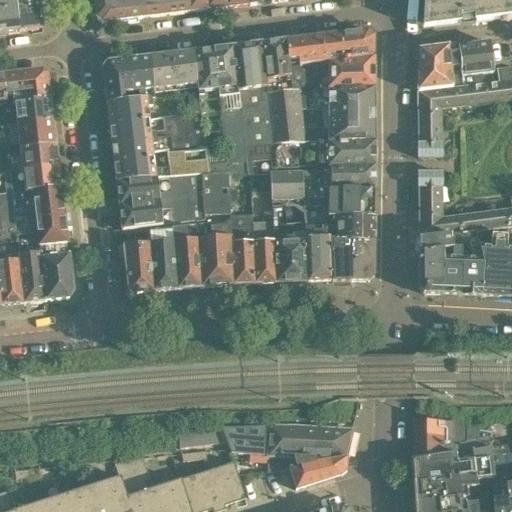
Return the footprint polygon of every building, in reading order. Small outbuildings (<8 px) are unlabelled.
[(0,0),(0,36),(43,31),(39,0),(0,0)] [(93,0),(96,21),(101,25),(146,19),(143,0),(93,0)] [(143,0),(146,19),(189,14),(186,0),(143,0)] [(186,0),(189,14),(208,12),(206,0),(186,0)] [(206,0),(208,12),(226,10),(225,0),(206,0)] [(248,0),(225,0),(226,10),(249,7),(248,0)] [(511,18),(511,0),(423,0),(421,30),(511,18)] [(285,70),(286,70),(373,61),(373,38),(367,33),(281,43),(285,70)] [(290,93),(286,70),(285,70),(281,43),(259,46),(266,96),(290,93)] [(489,43),(419,52),(418,74),(460,70),(462,88),(478,86),(477,77),(493,75),(489,43)] [(272,146),(266,96),(259,46),(232,49),(248,175),(270,174),(275,174),(275,170),(272,146)] [(226,175),(248,175),(232,49),(213,51),(218,99),(226,165),(226,175)] [(209,101),(218,99),(213,51),(193,54),(197,90),(198,98),(197,98),(198,102),(199,105),(200,114),(210,113),(209,101)] [(193,54),(171,56),(175,92),(197,90),(193,54)] [(154,95),(175,92),(171,56),(149,59),(153,91),(154,91),(154,95)] [(149,59),(126,62),(131,102),(151,100),(154,100),(153,91),(149,59)] [(290,93),(309,92),(373,90),(373,61),(286,70),(290,93)] [(106,105),(131,102),(126,62),(107,64),(102,69),(106,105)] [(440,91),(440,111),(511,102),(511,67),(496,70),(498,83),(478,86),(462,88),(440,91)] [(418,74),(417,94),(440,91),(462,88),(460,70),(418,74)] [(14,105),(14,106),(49,102),(47,76),(41,72),(2,76),(5,97),(20,96),(21,99),(11,100),(11,105),(14,105)] [(373,112),(373,90),(309,92),(310,114),(373,112)] [(417,95),(417,119),(441,118),(440,111),(440,91),(417,94),(417,95)] [(310,114),(309,92),(290,93),(266,96),(272,146),(303,146),(302,132),(323,132),(323,125),(327,125),(327,124),(373,122),(373,112),(310,114)] [(151,100),(131,102),(106,105),(109,126),(149,120),(147,108),(152,108),(151,100)] [(52,122),(49,102),(14,106),(16,126),(52,122)] [(200,114),(199,105),(189,106),(190,115),(200,114)] [(111,145),(116,186),(165,182),(201,178),(208,177),(207,168),(200,114),(190,115),(157,119),(158,132),(154,133),(155,139),(111,145)] [(441,159),(441,118),(417,119),(418,160),(441,159)] [(109,126),(111,145),(155,139),(154,133),(150,133),(149,120),(109,126)] [(16,126),(19,150),(55,146),(52,122),(16,126)] [(302,132),(303,146),(373,145),(373,122),(327,124),(327,125),(323,125),(323,132),(302,132)] [(327,169),(330,169),(374,168),(373,145),(303,146),(272,146),(275,170),(296,170),(294,150),(318,149),(318,163),(327,163),(327,169)] [(57,168),(55,146),(19,150),(21,171),(57,168)] [(208,177),(226,175),(226,165),(207,168),(208,177)] [(0,195),(9,195),(24,193),(60,190),(57,168),(21,171),(18,171),(18,172),(11,172),(12,183),(5,184),(5,186),(0,186),(0,195)] [(374,192),(374,168),(330,169),(329,180),(325,180),(327,194),(374,192)] [(321,172),(303,173),(305,210),(322,210),(323,221),(328,221),(373,219),(374,192),(327,194),(325,180),(322,180),(321,172)] [(270,187),(271,210),(294,209),(305,210),(303,173),(275,174),(270,174),(270,187)] [(418,241),(442,238),(441,219),(441,174),(418,174),(418,189),(418,241)] [(229,215),(228,188),(226,175),(208,177),(201,178),(203,216),(229,215)] [(201,178),(165,182),(168,202),(171,226),(203,222),(203,216),(201,178)] [(116,186),(118,208),(168,202),(165,182),(116,186)] [(24,193),(9,195),(13,217),(24,216),(24,214),(34,213),(34,217),(39,216),(40,224),(35,224),(38,248),(66,245),(60,190),(24,193)] [(17,257),(13,217),(9,195),(0,195),(0,291),(2,308),(23,306),(17,257)] [(171,226),(168,202),(118,208),(121,232),(162,227),(171,226)] [(309,284),(305,210),(294,209),(271,210),(272,226),(275,285),(309,284)] [(442,238),(450,236),(475,233),(491,231),(507,229),(511,228),(511,209),(441,219),(442,238)] [(329,236),(328,221),(323,221),(322,210),(305,210),(309,284),(332,283),(329,236)] [(234,286),(255,286),(252,235),(251,226),(251,216),(229,217),(230,226),(231,235),(234,286)] [(336,243),(352,243),(373,243),(373,219),(328,221),(329,236),(335,238),(336,243)] [(177,291),(234,286),(231,235),(230,226),(210,227),(210,225),(205,226),(171,229),(173,243),(177,291)] [(251,226),(252,235),(255,286),(275,285),(272,226),(251,226)] [(153,293),(177,291),(173,243),(171,229),(149,232),(150,245),(153,293)] [(490,238),(489,267),(496,267),(495,299),(511,300),(511,280),(511,267),(505,267),(507,229),(491,231),(490,238)] [(477,244),(475,233),(450,236),(451,251),(451,260),(442,260),(443,297),(481,298),(482,266),(477,244)] [(335,238),(329,236),(332,283),(352,283),(352,243),(336,243),(335,238)] [(450,236),(442,238),(418,241),(418,242),(415,242),(413,244),(413,252),(415,255),(418,255),(442,252),(451,251),(450,236)] [(372,278),(373,243),(352,243),(352,283),(368,283),(372,278)] [(39,248),(39,255),(40,260),(68,257),(66,245),(39,248)] [(133,295),(153,293),(150,245),(123,247),(128,290),(133,295)] [(425,296),(443,297),(442,260),(442,252),(418,255),(418,289),(425,296)] [(23,306),(46,303),(39,255),(17,257),(23,306)] [(72,295),(68,257),(40,260),(46,303),(68,301),(72,295)] [(496,267),(489,267),(482,266),(481,298),(495,299),(496,267)] [(416,461),(417,461),(494,448),(492,435),(492,421),(454,422),(415,422),(416,461)] [(267,457),(269,426),(221,429),(227,445),(230,454),(257,456),(267,457)] [(267,457),(266,472),(266,474),(277,473),(292,470),(290,457),(316,461),(316,466),(346,460),(352,432),(269,426),(267,457)] [(180,450),(227,445),(221,429),(217,430),(178,433),(179,447),(180,450)] [(511,444),(494,448),(417,461),(418,481),(479,476),(479,481),(487,480),(496,480),(496,484),(511,481),(509,475),(511,474),(511,444)] [(206,460),(205,453),(193,454),(194,461),(206,460)] [(193,454),(181,455),(182,462),(194,461),(193,454)] [(267,457),(257,456),(256,464),(267,465),(267,457)] [(292,470),(277,473),(284,495),(340,478),(346,473),(346,460),(316,466),(316,461),(290,457),(292,470)] [(112,462),(118,479),(119,478),(126,499),(147,492),(144,484),(149,482),(142,459),(112,462)] [(91,464),(91,472),(103,471),(102,463),(91,464)] [(79,473),(91,472),(91,464),(79,466),(79,473)] [(223,508),(245,501),(233,464),(206,473),(218,511),(223,511),(224,511),(223,508)] [(26,472),(27,479),(39,478),(38,470),(26,472)] [(15,480),(27,479),(26,472),(14,473),(15,480)] [(179,482),(188,511),(210,511),(211,511),(218,511),(206,473),(179,482)] [(511,511),(511,474),(509,475),(511,481),(511,486),(511,501),(498,504),(498,511),(511,511)] [(420,503),(482,495),(482,488),(488,487),(487,480),(479,481),(479,476),(418,481),(420,503)] [(118,479),(91,487),(98,511),(128,511),(125,499),(126,499),(119,478),(118,479)] [(496,484),(498,504),(511,501),(511,486),(511,481),(496,484)] [(188,511),(179,482),(152,491),(158,511),(188,511)] [(64,496),(69,511),(98,511),(91,487),(64,496)] [(69,511),(64,496),(61,488),(50,491),(53,500),(37,505),(39,511),(69,511)] [(0,491),(0,499),(8,497),(6,489),(0,491)] [(158,511),(152,491),(147,492),(126,499),(125,499),(128,511),(158,511)] [(420,503),(420,511),(490,511),(489,494),(482,495),(420,503)] [(0,508),(11,505),(8,497),(0,499),(0,508)]
